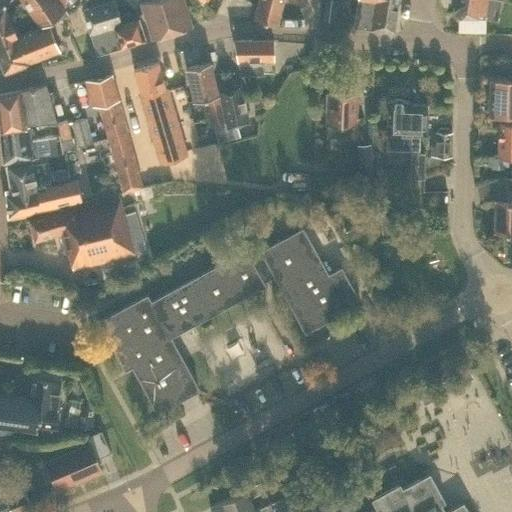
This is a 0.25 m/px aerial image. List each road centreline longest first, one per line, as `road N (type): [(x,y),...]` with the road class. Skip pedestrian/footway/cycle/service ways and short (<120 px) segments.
road 1 (residential): [(0,80),(215,37),(415,45)]
road 2 (residential): [(134,490),(495,291)]
road 3 (residential): [(495,291),(461,225),(462,48)]
